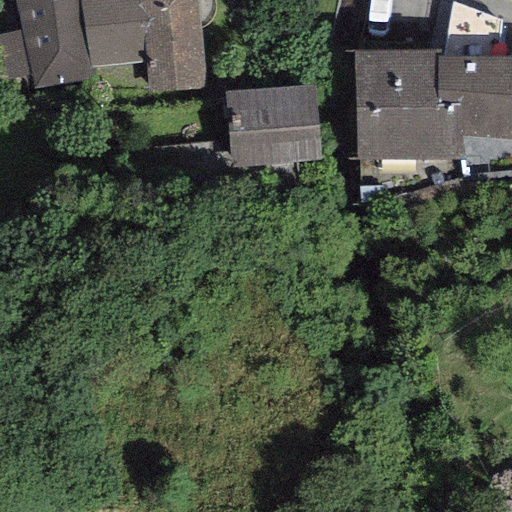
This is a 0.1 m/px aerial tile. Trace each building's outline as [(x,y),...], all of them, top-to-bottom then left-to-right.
[(79,0),(14,0),(21,31),(0,36),(0,49),(8,80),(30,76),(34,90),(93,79),(91,66),(79,0)] [(79,0),(91,66),(144,62),(148,92),(203,89),(196,0),(79,0)] [(452,2),(443,50),(443,57),(436,57),(437,102),(455,102),(456,137),(511,140),(511,54),(510,58),(497,58),(500,21),(452,2)] [(443,57),(443,50),(353,53),(357,159),(456,160),(456,137),(455,102),(437,102),(436,57),(443,57)] [(320,160),(313,87),(226,94),(232,168),(320,160)] [(213,173),(211,144),(141,150),(143,179),(213,173)]
